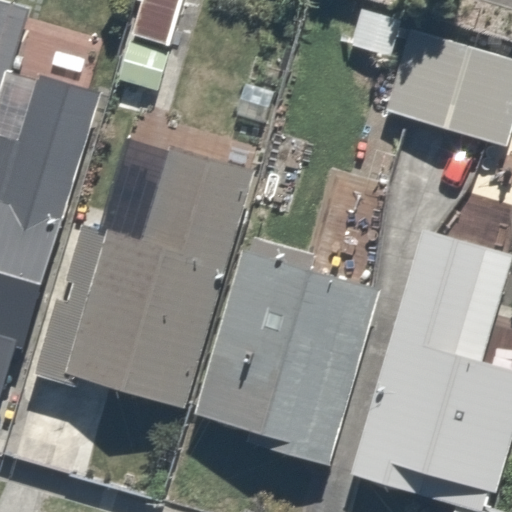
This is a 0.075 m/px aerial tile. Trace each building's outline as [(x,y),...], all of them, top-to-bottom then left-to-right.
[(31,10),(0,0),(0,96),(4,98),(31,10)] [(511,59),(412,31),(389,113),(508,147),(511,133),(511,59)] [(0,400),(2,400),(18,348),(25,350),(105,93),(39,73),(17,141),(0,135),(0,400)] [(186,410),(257,169),(167,143),(139,238),(82,221),(65,281),(74,284),(68,304),(56,300),(35,376),(100,395),(102,386),(186,410)] [(497,492),(511,440),(511,370),(482,361),(511,261),(511,255),(423,229),(349,476),(455,508),(470,511),(481,511),(483,506),(488,490),(497,492)] [(246,235),(193,415),(251,432),(248,443),(328,466),(379,291),(309,271),(314,254),(246,235)]
